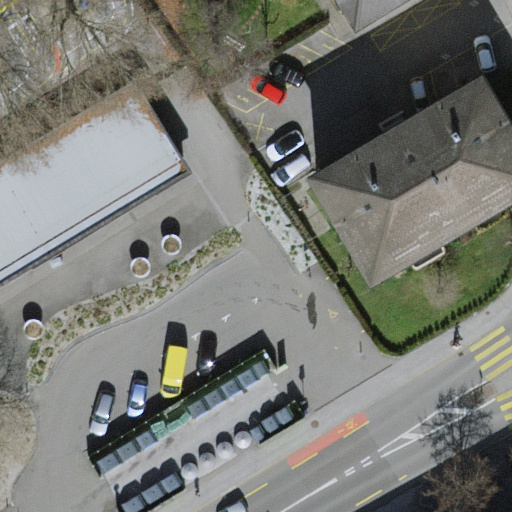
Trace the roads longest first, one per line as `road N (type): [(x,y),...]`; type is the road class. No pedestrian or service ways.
road 1 (tertiary): [(511,329),(278,511)]
road 2 (tertiary): [(286,511),(511,408)]
